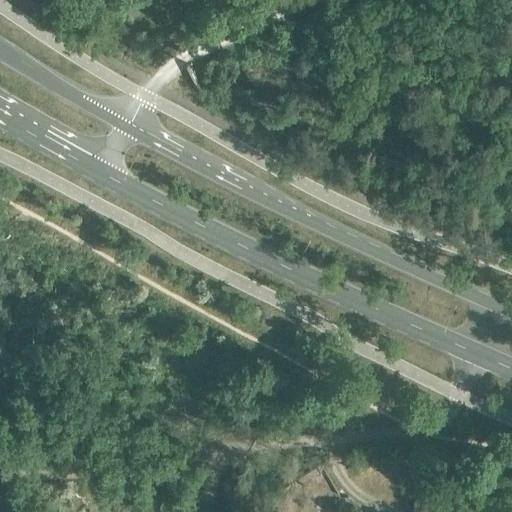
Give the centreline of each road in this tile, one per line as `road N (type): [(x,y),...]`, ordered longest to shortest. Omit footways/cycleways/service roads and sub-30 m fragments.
road 1 (primary): [(511,310),(364,248),(132,130),(0,49)]
road 2 (primary): [(0,116),(164,210),(511,369)]
road 3 (track): [(219,461),(420,436),(461,399),(503,307)]
road 4 (track): [(315,0),(166,75),(101,178)]
road 5 (track): [(0,478),(219,461)]
